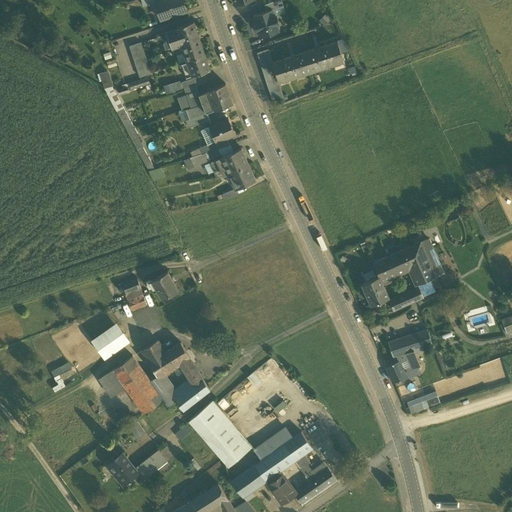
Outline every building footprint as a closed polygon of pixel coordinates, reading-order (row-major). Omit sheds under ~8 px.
[(157,0),(157,1),(163,18),(186,11),(182,0),(157,0)] [(281,0),(276,0),(264,5),(266,12),(272,10),(283,6),(281,0)] [(266,12),(254,16),(256,22),(254,23),(257,31),(258,31),(260,37),(279,31),(276,25),(278,24),(276,16),(274,16),(272,10),(266,12)] [(194,22),(175,28),(166,32),(167,33),(166,33),(168,40),(169,41),(171,40),(173,46),(181,44),(187,62),(205,56),(194,22)] [(264,39),(266,45),(277,42),(275,36),(264,39)] [(337,41),(305,52),(311,71),(343,61),(337,41)] [(150,72),(141,42),(129,46),(138,76),(150,72)] [(268,49),(257,52),(259,58),(270,55),(268,49)] [(305,52),(272,62),(274,66),(275,72),(276,74),(278,80),(278,81),(311,71),(305,52)] [(270,55),(259,58),(260,64),(272,60),(270,55)] [(205,56),(187,62),(191,76),(203,72),(209,70),(205,56)] [(272,60),(260,64),(262,70),(274,66),(272,62),(272,60)] [(187,62),(181,63),(186,77),(191,76),(187,62)] [(274,66),(262,70),(264,75),(275,72),(274,66)] [(108,71),(100,74),(104,89),(111,86),(112,86),(108,71)] [(203,72),(193,75),(193,78),(196,85),(206,81),(203,72)] [(276,74),(265,78),(267,84),(278,80),(276,74)] [(147,77),(129,83),(131,90),(149,84),(147,77)] [(193,78),(181,82),(184,89),(196,85),(193,78)] [(278,80),(267,84),(269,90),(280,86),(278,81),(278,80)] [(225,84),(206,91),(207,92),(199,95),(202,103),(229,93),(225,84)] [(196,85),(184,89),(190,107),(202,103),(199,95),(196,85)] [(123,108),(111,86),(104,89),(116,112),(117,112),(123,108)] [(280,86),(269,90),(272,101),(284,98),(280,86)] [(229,93),(202,103),(202,104),(186,109),(190,118),(190,119),(207,112),(213,110),(233,103),(229,93)] [(123,108),(117,112),(126,128),(133,126),(123,108)] [(207,112),(190,119),(190,118),(186,120),(188,127),(209,119),(207,112)] [(228,118),(201,130),(207,144),(215,140),(216,142),(227,138),(235,134),(228,118)] [(137,133),(133,126),(126,128),(136,146),(141,143),(136,134),(137,133)] [(227,138),(216,142),(215,140),(207,144),(199,147),(202,153),(205,152),(216,149),(216,148),(219,148),(230,144),(227,138)] [(141,143),(136,146),(148,170),(154,168),(148,157),(143,146),(141,143)] [(230,144),(219,148),(221,153),(222,156),(233,151),(230,144)] [(222,156),(221,157),(228,173),(248,163),(241,147),(233,151),(222,156)] [(219,148),(216,148),(216,149),(205,152),(209,159),(221,153),(219,148)] [(202,153),(184,159),(188,169),(209,159),(205,152),(202,153)] [(228,173),(221,157),(216,159),(223,175),(228,173)] [(223,175),(216,159),(210,162),(217,177),(222,176),(223,175)] [(248,163),(228,173),(235,188),(255,179),(248,163)] [(160,167),(149,171),(153,180),(165,176),(160,167)] [(233,189),(222,194),(224,198),(234,196),(236,195),(233,189)] [(420,242),(402,250),(410,268),(417,284),(419,287),(423,296),(435,291),(433,287),(437,286),(433,277),(435,276),(428,260),(436,256),(428,238),(420,242)] [(402,250),(373,262),(378,276),(379,275),(381,280),(410,268),(402,250)] [(152,281),(151,281),(155,288),(162,299),(179,290),(168,271),(152,281)] [(381,280),(379,275),(378,276),(361,283),(361,285),(362,285),(370,304),(370,305),(389,297),(381,280)] [(137,278),(121,283),(125,292),(126,294),(141,290),(141,289),(137,278)] [(152,281),(151,279),(146,281),(149,289),(155,288),(151,281),(152,281)] [(419,287),(389,300),(393,310),(423,297),(423,296),(419,287)] [(126,294),(125,292),(120,293),(123,301),(142,294),(141,290),(126,294)] [(143,295),(128,301),(132,310),(147,304),(143,295)] [(511,315),(502,319),(507,333),(511,330),(511,315)] [(116,323),(91,341),(103,358),(128,340),(116,323)] [(426,328),(388,342),(393,356),(431,343),(426,328)] [(157,340),(141,350),(157,376),(158,377),(158,376),(170,369),(162,354),(165,352),(157,340)] [(195,366),(181,342),(165,352),(162,354),(170,369),(179,363),(185,373),(195,366)] [(413,350),(405,353),(411,368),(420,365),(413,350)] [(411,368),(405,353),(397,355),(399,361),(406,377),(407,377),(407,378),(414,375),(414,374),(413,371),(411,368)] [(150,381),(133,356),(112,369),(144,413),(163,399),(150,382),(151,381),(150,381)] [(53,387),(54,391),(66,385),(63,379),(75,373),(69,361),(51,370),(58,384),(53,387)] [(399,361),(386,366),(393,382),(406,377),(399,361)] [(195,366),(185,373),(190,379),(199,372),(195,366)] [(199,372),(190,379),(194,385),(202,378),(199,372)] [(176,400),(158,376),(158,377),(157,376),(150,381),(151,381),(150,382),(163,399),(168,406),(175,400),(176,400)] [(176,400),(175,400),(183,411),(210,390),(202,378),(194,385),(176,400)] [(411,412),(441,403),(437,390),(407,400),(411,412)] [(252,447),(212,400),(189,420),(226,463),(226,464),(225,464),(225,466),(252,447)] [(284,400),(275,407),(278,411),(288,405),(284,400)] [(131,428),(137,437),(145,432),(139,423),(131,428)] [(185,424),(175,433),(179,439),(190,429),(185,424)] [(261,459),(254,464),(265,480),(279,470),(280,470),(293,460),(302,454),(312,447),(301,431),(261,459)] [(252,447),(225,466),(230,481),(254,464),(261,459),(252,447)] [(159,450),(134,469),(138,473),(139,472),(145,478),(167,460),(159,450)] [(134,469),(123,454),(108,465),(115,476),(117,474),(124,483),(138,473),(134,469)] [(302,454),(293,460),(304,475),(313,469),(302,454)] [(313,469),(304,475),(310,485),(317,494),(335,481),(323,463),(313,469)] [(254,464),(230,481),(242,496),(251,490),(265,480),(254,464)] [(295,492),(279,470),(265,480),(281,502),(295,492)] [(218,484),(173,511),(206,511),(227,499),(218,484)] [(310,485),(296,495),(303,504),(317,494),(310,485)] [(251,490),(242,496),(246,502),(255,495),(251,490)] [(227,499),(206,511),(222,511),(224,511),(232,507),(227,499)] [(246,502),(234,509),(235,511),(248,511),(252,509),(246,502)]
